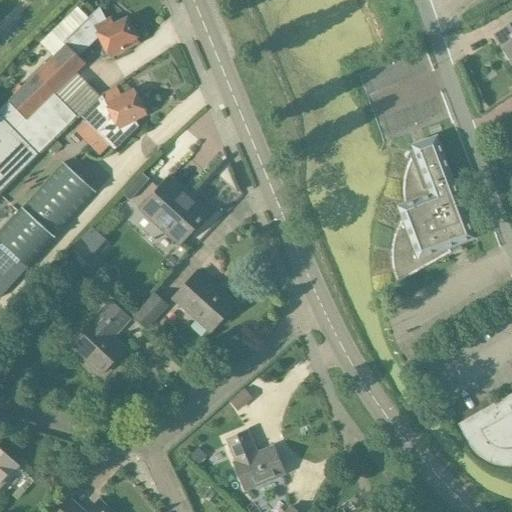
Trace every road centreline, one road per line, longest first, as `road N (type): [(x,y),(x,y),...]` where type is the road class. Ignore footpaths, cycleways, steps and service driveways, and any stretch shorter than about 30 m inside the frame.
road 1 (tertiary): [(319,302),(200,0)]
road 2 (unclassified): [(511,246),(417,0)]
road 3 (tertiary): [(468,511),(387,422),(319,302)]
road 4 (residential): [(151,445),(319,302)]
road 5 (residential): [(0,405),(151,445)]
